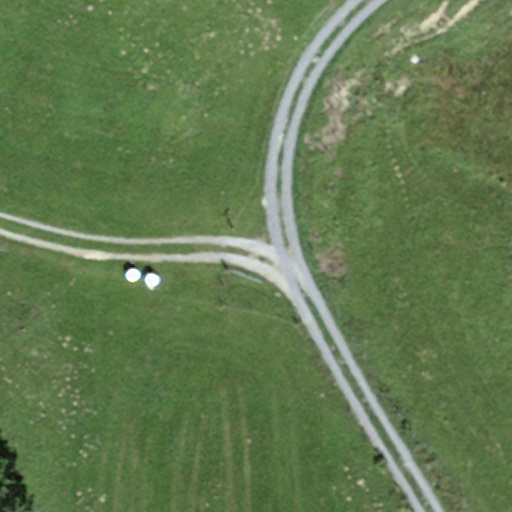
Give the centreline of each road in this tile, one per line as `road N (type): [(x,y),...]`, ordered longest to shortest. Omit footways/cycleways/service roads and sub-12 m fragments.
road 1 (track): [(357,0),(292,79),(284,215),(362,400),(427,511)]
road 2 (track): [(0,221),(89,245),(252,254),(314,286)]
